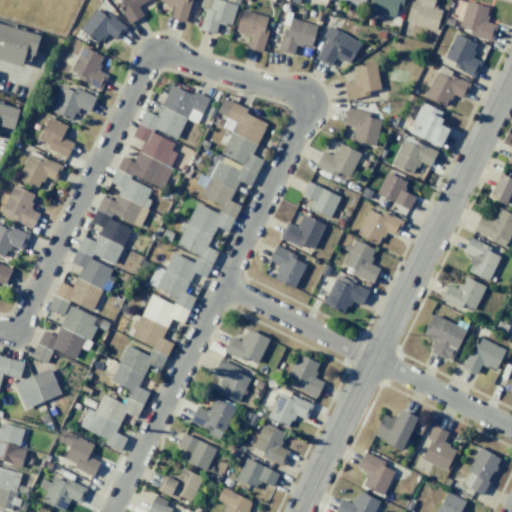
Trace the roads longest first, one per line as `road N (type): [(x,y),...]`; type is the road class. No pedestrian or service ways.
road 1 (residential): [(0,331),(13,335),(152,52),(311,101)]
road 2 (tertiary): [(297,511),(511,75)]
road 3 (residential): [(110,511),(311,101)]
road 4 (residential): [(221,288),(511,431)]
